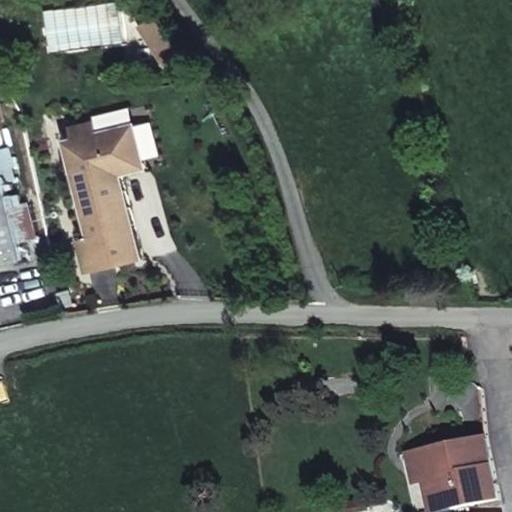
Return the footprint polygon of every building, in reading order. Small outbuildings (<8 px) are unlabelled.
[(145,31),(164,66),(177,60),(157,25),(145,31)] [(97,124),(73,129),(76,139),(99,133),(97,124)] [(145,162),(136,125),(99,133),(76,139),(66,141),(89,238),(79,240),(87,273),(134,261),(111,170),(145,162)] [(0,158),(0,265),(25,259),(21,243),(6,183),(0,158)] [(142,259),(122,177),(147,171),(145,162),(111,170),(134,261),(142,259)] [(17,180),(14,164),(2,167),(6,183),(17,180)] [(39,238),(31,202),(12,207),(21,243),(39,238)] [(71,290),(61,293),(64,308),(75,304),(71,290)] [(439,511),(500,499),(487,439),(420,453),(427,485),(432,511),(439,511)] [(427,485),(420,453),(408,456),(415,487),(427,485)]
